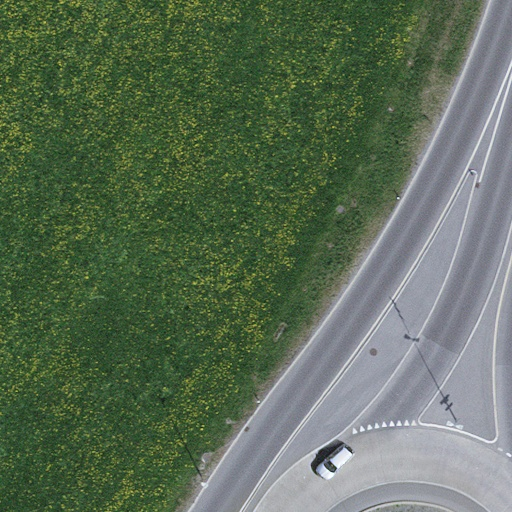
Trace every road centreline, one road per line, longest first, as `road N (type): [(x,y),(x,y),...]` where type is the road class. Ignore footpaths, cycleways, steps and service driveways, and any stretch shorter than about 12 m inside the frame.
road 1 (trunk): [(511,41),(368,299),(218,511)]
road 2 (trunk): [(511,132),(457,313),(365,459)]
road 3 (primary): [(511,491),(442,456),(365,459)]
